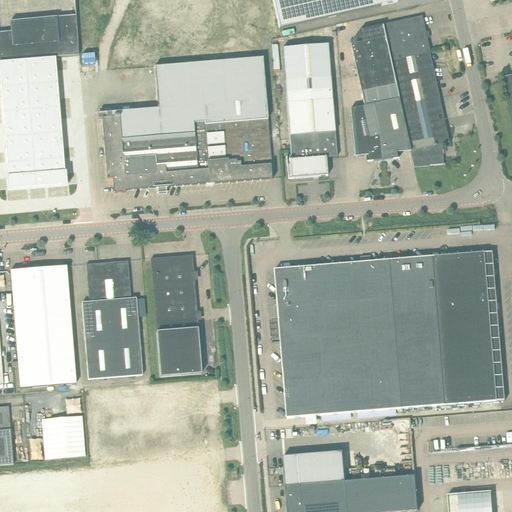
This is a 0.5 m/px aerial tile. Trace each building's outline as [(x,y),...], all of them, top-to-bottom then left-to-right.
[(272,0),(279,29),(397,2),(396,0),(272,0)] [(0,61),(78,55),(75,17),(15,21),(8,22),(9,32),(0,32),(0,61)] [(398,99),(410,151),(414,167),(444,165),(443,165),(442,144),(449,143),(421,17),(382,26),(385,40),(389,55),(392,70),(395,85),(398,99)] [(385,40),(382,26),(382,25),(360,30),(350,43),(351,48),(385,40)] [(389,55),(385,40),(351,48),(354,63),(389,55)] [(336,157),(329,78),(326,45),(282,49),(291,159),(289,159),(290,179),(327,176),(325,158),(336,157)] [(354,63),(357,78),(392,70),(389,55),(354,63)] [(55,58),(0,62),(0,84),(7,176),(8,181),(9,189),(65,185),(64,176),(64,172),(55,58)] [(263,58),(154,67),(158,108),(97,114),(98,119),(102,119),(107,179),(106,179),(112,179),(114,194),(125,193),(125,190),(156,188),(156,189),(157,188),(158,191),(166,190),(166,188),(167,188),(167,187),(206,184),(206,186),(213,185),(213,184),(267,179),(268,181),(272,180),(270,166),(271,166),(262,59),(263,58)] [(357,78),(360,92),(395,85),(392,70),(357,78)] [(395,85),(360,92),(364,106),(373,104),(398,99),(395,85)] [(367,161),(367,162),(398,159),(398,158),(396,158),(396,152),(410,151),(398,99),(373,104),(364,106),(350,109),(354,156),(368,155),(368,161),(367,161)] [(485,253),(320,266),(275,270),(287,419),(320,416),(497,401),(485,253)] [(192,256),(150,260),(151,260),(157,332),(156,332),(160,377),(201,374),(197,329),(192,256)] [(81,303),(82,313),(88,380),(142,375),(136,299),(131,299),(128,262),(86,265),(89,303),(81,303)] [(10,271),(19,377),(20,389),(75,384),(66,266),(10,271)] [(190,461),(0,474),(0,511),(213,511),(206,406),(199,407),(198,390),(105,397),(107,428),(97,429),(97,439),(110,438),(111,447),(119,442),(189,437),(190,461)] [(9,407),(0,407),(0,465),(14,465),(9,407)] [(388,419),(388,440),(411,440),(411,419),(388,419)] [(511,448),(511,440),(428,441),(428,450),(511,448)] [(283,457),(284,467),(285,467),(285,475),(284,476),(286,498),(287,498),(288,506),(287,506),(287,511),(405,511),(418,511),(415,477),(345,482),(343,452),(283,457)] [(448,494),(449,511),(493,511),(492,492),(448,494)]
